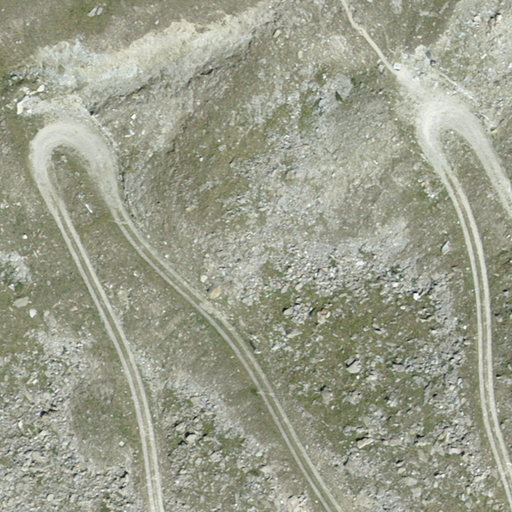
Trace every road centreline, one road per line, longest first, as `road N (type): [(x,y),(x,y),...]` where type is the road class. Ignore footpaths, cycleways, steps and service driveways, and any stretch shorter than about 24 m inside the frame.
road 1 (track): [(158,511),(127,358),(40,173),(43,137),(58,131),(95,147),(111,201),(242,354),(336,511)]
road 2 (track): [(511,497),(489,415),(480,266),(424,130),(419,113),(426,103)]
road 3 (track): [(426,103),(473,135),(511,207)]
